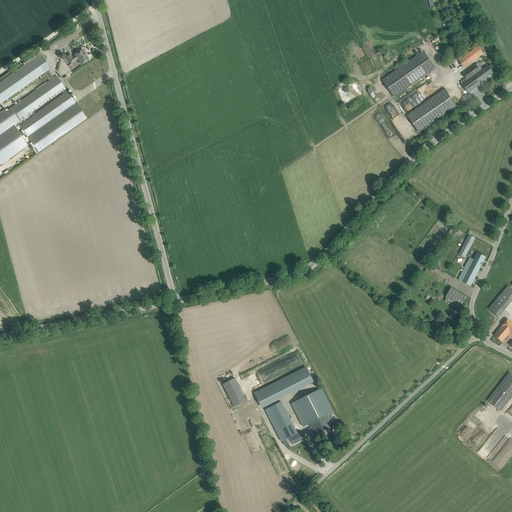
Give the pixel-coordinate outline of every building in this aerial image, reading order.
[(467,52),(458,58),(463,68),(483,53),(478,46),(468,53),(467,52)] [(75,55),(72,57),(70,53),(66,56),(71,64),(78,59),(82,64),(89,60),(86,56),(87,55),(83,49),(75,55)] [(382,80),(395,97),(436,69),(423,51),(382,80)] [(0,163),(28,147),(15,126),(21,126),(21,130),(23,134),(25,134),(34,149),(35,149),(37,151),(86,121),(58,76),(52,76),(48,70),(50,69),(40,52),(35,54),(37,57),(0,79),(0,102),(45,75),(48,80),(48,83),(0,112),(0,163)] [(493,73),(488,66),(481,72),(476,64),(462,74),(465,78),(460,81),(468,93),(486,80),(485,78),(493,73)] [(457,107),(445,89),(407,115),(419,133),(457,107)] [(104,103),(97,93),(89,99),(96,109),(99,106),(100,107),(103,105),(102,104),(104,103)] [(459,255),(465,258),(475,238),(469,235),(459,255)] [(458,280),(471,286),(486,257),(477,252),(474,259),(470,257),(458,280)] [(489,308),(498,317),(511,300),(511,289),(508,286),(489,308)] [(447,297),(445,301),(460,309),(468,296),(452,287),(446,296),(447,297)] [(511,322),(508,319),(494,335),(502,342),(510,333),(511,334),(511,342),(510,345),(511,346),(511,322)] [(262,407),(314,380),(307,368),(255,394),(262,407)] [(488,401),(501,411),(511,396),(511,373),(510,372),(488,401)] [(331,420),(328,414),(333,411),(322,388),(292,404),(304,426),(307,425),(309,428),(311,427),(315,435),(337,424),(334,418),(331,420)] [(266,410),(282,441),(297,433),(281,402),(266,410)] [(290,438),(293,445),(305,439),(302,432),(290,438)]
